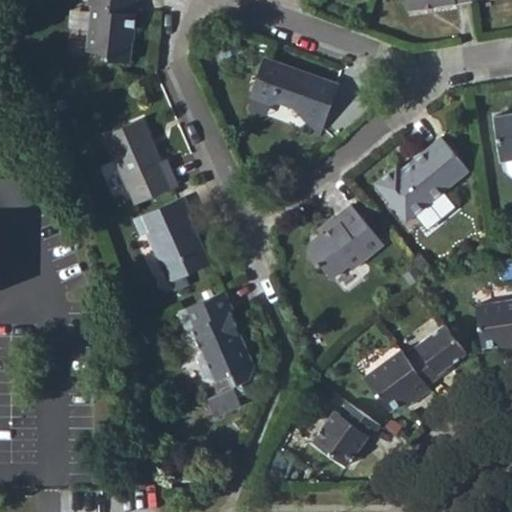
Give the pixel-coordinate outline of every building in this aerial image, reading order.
[(92,0),(88,41),(105,44),(105,51),(131,55),(134,30),(132,30),(131,21),(137,21),(139,0),(92,0)] [(267,56),(253,88),(271,96),(273,91),(289,99),(312,129),(335,82),(312,73),(310,75),(290,66),(290,64),(267,56)] [(511,107),(494,111),(503,160),(511,158),(511,107)] [(101,132),(129,203),(176,184),(164,156),(159,158),(141,116),(101,132)] [(375,185),(406,225),(472,175),(444,139),(401,171),(398,167),(375,185)] [(353,262),(380,239),(348,197),(331,211),(334,216),(322,224),(318,220),(294,240),(312,264),(318,261),(330,275),(351,259),(353,262)] [(139,219),(162,278),(206,260),(192,224),(194,222),(185,200),(139,219)] [(224,288),(177,307),(185,326),(191,324),(201,347),(199,348),(196,354),(204,374),(211,376),(223,372),(228,385),(216,389),(203,395),(210,413),(237,403),(233,393),(240,390),(235,379),(247,375),(251,365),(238,332),(235,334),(231,324),(234,322),(228,308),(231,307),(224,288)] [(505,349),(511,348),(511,295),(471,302),(478,345),(505,342),(505,349)] [(418,346),(405,354),(425,386),(440,376),(437,371),(464,353),(445,322),(415,341),(418,346)] [(409,398),(427,388),(425,386),(405,354),(399,345),(360,370),(383,406),(406,392),(409,398)] [(223,372),(211,376),(216,389),(228,385),(223,372)] [(371,432),(378,423),(348,398),(341,408),(336,404),(311,437),(341,460),(367,429),(371,432)] [(136,437),(112,438),(112,458),(137,457),(136,437)]
